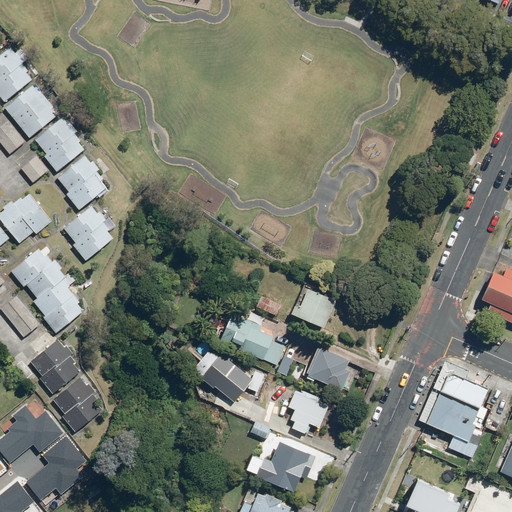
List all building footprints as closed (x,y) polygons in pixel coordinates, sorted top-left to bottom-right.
[(346,13),(317,0),(265,0),(263,5),(300,22),(335,38),(346,13)] [(11,46),(0,55),(0,96),(4,102),(35,77),(24,63),(29,58),(21,48),(16,52),(11,46)] [(34,84),(6,106),(31,137),(59,115),(53,107),(54,106),(42,90),(40,91),(34,84)] [(64,116),(36,138),(48,153),(46,155),(58,171),(86,148),(80,141),(82,139),(76,132),(79,130),(72,122),(70,123),(64,116)] [(10,120),(0,127),(0,138),(11,153),(27,141),(10,120)] [(86,154),(58,176),(70,191),(68,193),(81,209),(108,186),(102,179),(104,177),(99,170),(101,168),(94,160),(92,161),(86,154)] [(38,155),(23,167),(35,181),(50,169),(38,155)] [(6,209),(0,213),(0,215),(21,242),(36,230),(38,233),(54,220),(43,204),(32,192),(24,198),(23,196),(15,202),(13,200),(4,206),(6,209)] [(93,205),(65,227),(77,242),(75,244),(87,260),(115,237),(109,230),(112,228),(106,221),(108,219),(101,211),(99,212),(93,205)] [(0,246),(11,237),(1,222),(0,221),(0,246)] [(40,248),(12,270),(26,286),(28,284),(38,297),(35,300),(46,315),(45,316),(58,332),(85,309),(79,302),(83,299),(65,278),(68,276),(49,253),(46,255),(40,248)] [(511,266),(509,265),(506,272),(497,269),(485,297),(493,300),(489,310),(511,319),(511,266)] [(325,291),(311,286),(302,305),(298,303),(294,311),(298,313),(327,326),(338,299),(325,291)] [(19,294),(2,307),(25,336),(41,324),(19,294)] [(234,311),(221,340),(278,365),(287,345),(273,339),(275,335),(252,325),(254,320),(234,311)] [(59,338),(32,360),(44,375),(41,377),(54,392),(82,370),(76,363),(78,361),(72,354),(74,352),(68,344),(65,346),(59,338)] [(352,358),(323,345),(322,347),(320,346),(309,372),(343,388),(352,369),(348,367),(352,358)] [(255,379),(224,351),(222,353),(213,346),(194,368),(216,386),(217,385),(236,401),(255,379)] [(427,426),(466,443),(489,390),(449,374),(427,426)] [(82,376),(55,398),(66,413),(64,415),(77,431),(104,408),(99,401),(101,400),(95,392),(97,390),(90,382),(88,384),(82,376)] [(288,386),(278,382),(272,398),(282,401),(288,386)] [(332,402),(298,387),(290,405),(297,408),(294,414),(292,418),(297,420),(294,426),(307,432),(312,421),(322,426),(332,402)] [(11,431),(0,439),(0,449),(11,462),(33,444),(40,452),(63,433),(46,412),(37,419),(26,406),(14,415),(18,420),(8,428),(11,431)] [(251,422),(238,417),(234,427),(247,432),(251,422)] [(274,428),(258,422),(253,433),(269,439),(274,428)] [(87,462),(66,437),(44,455),(50,463),(26,483),(40,500),(56,487),(61,493),(82,476),(77,470),(87,462)] [(313,451),(283,438),(274,458),(267,455),(259,474),(266,477),(296,490),(303,475),(308,478),(318,455),(313,452),(313,451)] [(511,445),(502,469),(511,473),(511,445)] [(416,511),(418,511),(456,511),(459,506),(447,501),(450,494),(418,480),(407,507),(416,511)] [(17,482),(0,496),(0,511),(21,511),(34,502),(17,482)] [(247,500),(241,511),(290,511),(293,506),(283,501),(284,499),(269,492),(268,494),(260,491),(260,492),(250,488),(245,499),(247,500)]
